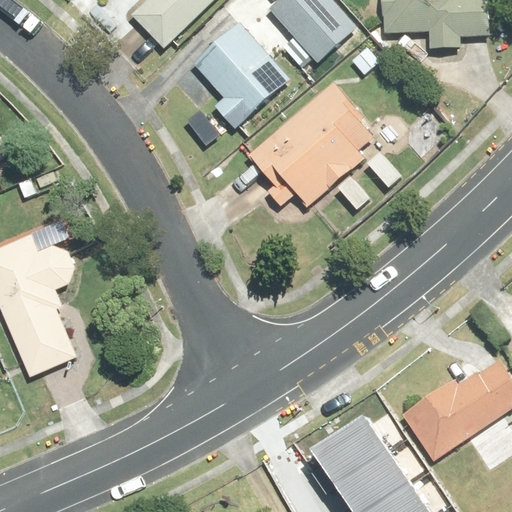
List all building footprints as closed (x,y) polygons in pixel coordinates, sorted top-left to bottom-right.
[(226,0),(152,0),(129,24),(165,60),(226,0)] [(248,0),(277,29),(306,0),(248,0)] [(490,0),(380,0),(380,39),(414,40),(414,55),(462,55),(463,42),(490,42),(490,0)] [(239,30),(195,73),(227,105),(216,116),(240,141),(296,87),(239,30)] [(376,46),(358,62),(372,78),(390,63),(376,46)] [(333,88),(248,162),(299,221),(384,146),(333,88)] [(0,177),(17,163),(0,143),(0,177)] [(55,231),(0,253),(0,308),(30,385),(87,362),(61,297),(79,290),(55,231)] [(511,383),(490,352),(398,417),(433,466),(511,410),(511,383)] [(434,511),(375,421),(317,459),(351,511),(434,511)]
